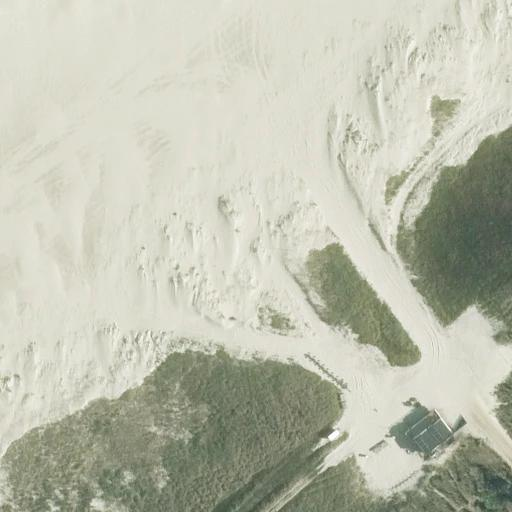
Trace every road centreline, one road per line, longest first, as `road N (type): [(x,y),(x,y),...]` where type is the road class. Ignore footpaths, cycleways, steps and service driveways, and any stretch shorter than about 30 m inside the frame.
road 1 (track): [(511,454),(444,367),(431,325),(305,144)]
road 2 (track): [(262,511),(444,367),(511,354)]
